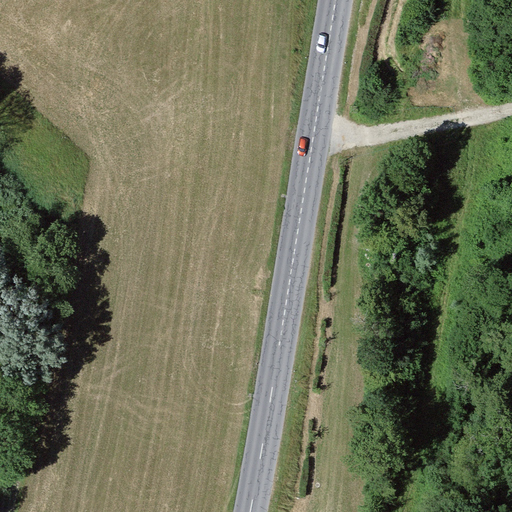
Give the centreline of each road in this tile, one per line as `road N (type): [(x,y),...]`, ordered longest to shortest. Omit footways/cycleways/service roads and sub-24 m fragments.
road 1 (tertiary): [(251,511),(335,0)]
road 2 (track): [(313,141),(413,130),(511,106)]
